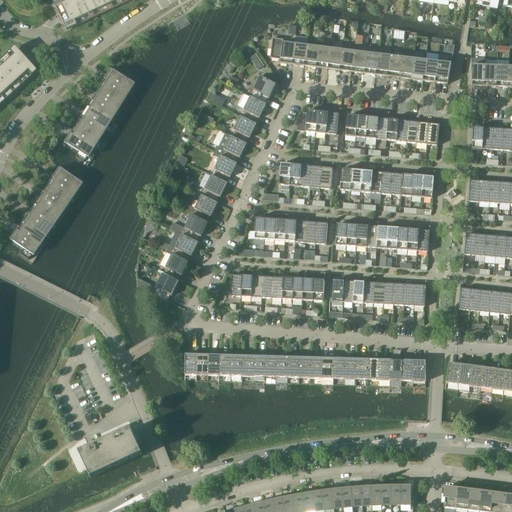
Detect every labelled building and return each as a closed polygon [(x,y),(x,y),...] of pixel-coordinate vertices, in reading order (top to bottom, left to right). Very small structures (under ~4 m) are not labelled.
[(59,0),(54,3),(60,17),(67,32),(70,31),(100,16),(133,0),(59,0)] [(483,7),(490,8),(491,0),(473,0),(473,1),(484,3),(483,7)] [(491,0),(490,8),(497,10),(498,6),(505,7),(506,0),(491,0)] [(295,45),(292,66),(300,66),(300,67),(304,68),(304,67),(307,46),(308,39),(296,37),(295,45)] [(292,65),(292,66),(295,45),(283,44),(283,40),(273,39),(270,59),(280,60),(280,64),(288,65),(288,66),(292,66),(292,65)] [(316,68),(319,48),(307,46),(304,67),(312,68),(311,69),(315,69),(316,68)] [(0,61),(0,105),(37,72),(27,60),(15,48),(0,61)] [(327,70),(328,70),(330,49),(319,48),(316,68),(323,69),(323,70),(327,71),(327,70)] [(339,71),(340,71),(342,51),(330,49),(328,70),(335,71),(335,72),(339,72),(339,71)] [(351,73),(352,73),(354,52),(342,51),(340,71),(347,72),(347,73),(351,74),(351,73)] [(363,74),(364,74),(366,54),(354,52),(352,73),(359,74),(359,75),(363,75),(363,74)] [(411,80),(414,60),(414,55),(402,53),(402,58),(399,79),(407,80),(407,81),(411,81),(411,80)] [(256,54),(250,59),(258,71),(264,66),(256,54)] [(378,55),(366,54),(364,74),(371,75),(371,76),(375,77),(375,76),(376,76),(378,55)] [(387,77),(390,57),(378,55),(376,76),(383,77),(383,78),(387,78),(387,77)] [(390,57),(387,77),(395,78),(395,79),(399,80),(399,79),(402,58),(390,57)] [(419,82),(423,83),(423,82),(426,61),(414,60),(411,80),(419,81),(419,82)] [(426,61),(423,82),(431,83),(431,84),(434,84),(435,83),(438,63),(426,61)] [(451,64),(438,63),(435,83),(443,84),(442,85),(446,86),(447,85),(448,85),(451,64)] [(484,87),(485,67),(471,66),(472,87),(473,87),(473,88),(477,88),(477,87),(484,87)] [(489,87),(496,88),(497,67),(485,67),(484,87),(485,87),(485,88),(489,88),(489,87)] [(497,67),(496,88),(497,88),(497,89),(501,89),(501,88),(508,88),(509,67),(497,67)] [(111,70),(105,80),(108,82),(108,81),(128,93),(130,95),(136,85),(133,84),(114,72),(111,70)] [(239,81),(230,77),(227,84),(235,88),(239,81)] [(252,98),(265,104),(268,98),(269,99),(270,98),(270,99),(272,95),(271,95),(276,85),(260,77),(253,91),(255,92),(252,98)] [(108,82),(102,90),(122,102),(124,104),(130,95),(128,93),(108,81),(108,82)] [(102,90),(97,99),(116,112),(118,113),(124,104),(122,102),(102,90)] [(212,94),(209,101),(216,104),(219,97),(212,94)] [(245,112),(242,117),(255,124),(258,118),(259,119),(260,118),(260,119),(262,115),(262,114),(266,105),(265,104),(252,98),(250,97),(243,111),(245,112)] [(97,99),(91,109),(110,121),(113,122),(118,113),(116,112),(97,99)] [(91,109),(85,118),(105,130),(107,131),(113,122),(110,121),(91,109)] [(305,132),(316,134),(318,113),(313,112),(313,111),(310,111),(310,112),(308,112),(307,114),(304,114),(295,132),(305,132)] [(206,116),(198,112),(195,119),(203,123),(206,116)] [(320,113),(318,113),(316,134),(326,135),(328,114),(323,113),(320,112),(320,113)] [(337,136),(339,115),(334,114),(330,113),(330,114),(328,114),(326,135),(337,136)] [(345,137),(356,138),(358,117),(353,117),(353,116),(350,115),(350,116),(348,116),(345,137)] [(356,138),(366,139),(368,118),(363,118),(363,117),(360,116),(360,117),(358,117),(356,138)] [(255,124),(242,117),(242,118),(240,117),(234,131),(235,132),(232,137),(245,144),(248,138),(250,139),(250,138),(251,138),(253,135),(252,134),(256,125),(255,124)] [(85,118),(80,127),(99,139),(101,140),(107,131),(105,130),(85,118)] [(366,139),(376,140),(378,119),(374,119),(374,118),(370,118),(368,118),(366,139)] [(376,140),(386,141),(388,120),(384,120),(384,119),(381,119),(378,119),(376,140)] [(386,141),(396,142),(399,121),(394,121),(394,120),(391,120),(391,121),(388,120),(386,141)] [(396,142),(407,143),(409,122),(404,122),(404,121),(401,121),(401,122),(399,121),(396,142)] [(411,123),(409,122),(407,143),(417,144),(419,124),(414,123),(414,122),(411,122),(411,123)] [(417,144),(427,145),(429,125),(424,124),(424,123),(421,123),(421,124),(419,124),(417,144)] [(431,125),(429,125),(427,145),(437,147),(440,126),(434,125),(434,124),(431,124),(431,125)] [(74,136),(93,148),(95,150),(101,140),(99,139),(80,127),(74,136)] [(472,149),(483,150),(484,129),(482,129),(482,128),(479,128),(479,129),(473,129),(472,149)] [(489,129),(484,129),(483,150),(493,151),(494,130),(492,130),(492,129),(489,129)] [(499,130),(494,130),(493,151),(503,151),(504,130),(502,130),(502,129),(499,129),(499,130)] [(503,151),(511,151),(511,129),(509,130),(504,130),(503,151)] [(71,134),(65,143),(68,146),(79,152),(75,158),(84,163),(87,158),(89,159),(95,150),(93,148),(74,136),(71,134)] [(217,147),(213,153),(221,157),(221,156),(236,163),(238,158),(240,158),(241,158),(243,154),(242,154),(247,145),(245,144),(232,137),(231,137),(230,137),(225,134),(218,147),(217,147)] [(179,155),(177,159),(186,164),(187,161),(187,159),(179,155)] [(235,164),(236,163),(221,156),(221,157),(214,170),(216,171),(213,177),(226,183),(229,177),(230,178),(231,177),(231,178),(233,174),(232,174),(237,164),(235,164)] [(288,186),(290,186),(292,166),(287,165),(287,164),(284,164),(284,165),(281,165),(281,167),(280,175),(279,186),(288,186)] [(300,187),(302,166),(297,166),(297,165),(294,165),(294,166),(292,166),(290,186),(300,187)] [(304,167),(302,166),(300,187),(310,188),(312,167),(307,167),(307,166),(304,166),(304,167)] [(320,189),(322,168),(317,168),(317,167),(314,167),(314,168),(312,167),(310,188),(320,189)] [(59,168),(53,178),(56,180),(75,193),(77,194),(84,185),(81,183),(63,171),(59,168)] [(324,169),(322,168),(320,189),(333,190),(335,169),(327,169),(327,168),(324,168),(324,169)] [(351,192),(352,171),(348,171),(348,170),(344,170),(342,170),(340,191),(351,192)] [(355,171),(352,171),(351,192),(361,193),(363,172),(358,172),(358,171),(355,170),(355,171)] [(361,193),(371,194),(373,173),(368,172),(365,171),(365,172),(363,172),(361,193)] [(381,195),(383,174),(378,173),(375,172),(375,173),(373,173),(371,194),(381,195)] [(381,195),(391,196),(393,175),(388,174),(388,173),(385,173),(385,174),(383,174),(381,195)] [(391,196),(401,197),(403,176),(398,175),(398,174),(395,174),(395,175),(393,175),(391,196)] [(405,176),(403,176),(401,197),(411,197),(413,177),(408,176),(408,175),(405,175),(405,176)] [(206,191),(203,196),(216,203),(219,197),(220,198),(221,197),(222,197),(223,194),(223,193),(227,184),(226,183),(213,177),(211,176),(204,190),(206,191)] [(415,177),(413,177),(411,197),(422,198),(423,177),(419,177),(419,176),(416,176),(415,177)] [(426,178),(423,177),(422,198),(432,199),(434,178),(429,178),(429,177),(426,177),(426,178)] [(56,180),(50,189),(69,202),(71,203),(77,194),(75,193),(56,180)] [(469,202),(479,203),(481,182),(479,182),(479,181),(476,181),(476,182),(470,181),(469,202)] [(486,182),(481,182),(479,203),(490,204),(491,183),(489,183),(489,182),(486,182)] [(496,183),(491,183),(490,204),(500,204),(501,184),(499,183),(496,182),(496,183)] [(500,204),(499,211),(509,211),(510,205),(511,184),(509,184),(509,183),(506,183),(506,184),(501,184),(500,204)] [(50,189),(44,198),(63,210),(65,212),(71,203),(69,202),(50,189)] [(450,192),(446,195),(448,197),(448,196),(451,199),(454,197),(455,197),(456,196),(453,192),(453,193),(452,191),(450,192)] [(170,196),(162,192),(158,198),(166,202),(170,196)] [(216,203),(203,196),(203,197),(201,196),(195,210),(189,207),(187,210),(186,209),(184,212),(192,216),(192,215),(193,216),(206,222),(209,217),(211,218),(211,217),(212,217),(214,213),(213,213),(218,204),(216,203)] [(44,198),(38,206),(57,219),(59,221),(65,212),(63,210),(44,198)] [(38,206),(32,215),(51,228),(53,230),(59,221),(57,219),(38,206)] [(32,215),(26,224),(45,237),(47,239),(53,230),(51,228),(32,215)] [(186,230),(184,236),(197,242),(199,237),(201,237),(202,237),(204,233),(203,233),(208,223),(206,223),(206,222),(193,216),(192,215),(192,216),(185,229),(186,230)] [(253,245),(253,246),(264,246),(265,241),(266,220),(261,220),(261,219),(258,219),(258,220),(255,219),(254,240),(254,242),(254,243),(253,245)] [(265,241),(275,242),(276,221),(271,220),(268,219),(268,220),(266,220),(265,241)] [(275,242),(285,242),(286,222),(282,221),(282,220),(278,220),(278,221),(276,221),(275,242)] [(285,242),(295,243),(297,222),(292,222),(292,221),(289,221),(289,222),(286,222),(285,242)] [(299,222),(297,222),(295,243),(305,244),(307,223),(302,223),(302,222),(299,222)] [(309,223),(307,223),(305,244),(315,245),(317,224),(312,223),(309,222),(309,223)] [(319,224),(317,224),(315,245),(326,245),(326,240),(328,225),(322,224),(322,223),(319,223),(319,224)] [(20,233),(39,246),(41,247),(47,239),(45,237),(26,224),(20,233)] [(336,246),(346,247),(348,226),(343,226),(343,225),(340,225),(337,225),(336,241),(336,246)] [(346,247),(356,248),(358,227),(353,226),(350,225),(350,226),(348,226),(346,247)] [(356,248),(367,248),(368,227),(363,227),(363,226),(360,226),(360,227),(358,227),(356,248)] [(367,248),(377,249),(378,228),(373,228),(373,227),(370,227),(370,228),(368,227),(367,248)] [(377,249),(387,250),(388,229),(384,229),(384,228),(380,227),(380,228),(378,228),(377,249)] [(388,229),(387,250),(394,250),(394,254),(397,254),(397,251),(399,230),(394,229),(394,228),(391,228),(391,229),(388,229)] [(397,251),(407,251),(409,230),(404,230),(404,229),(401,229),(401,230),(399,230),(397,251)] [(17,230),(10,240),(13,242),(24,249),(20,255),(29,260),(32,255),(34,257),(41,247),(39,246),(20,233),(17,230)] [(407,251),(417,252),(419,231),(414,231),(414,230),(411,230),(409,230),(407,251)] [(421,231),(419,231),(417,252),(428,253),(430,232),(424,231),(421,230),(421,231)] [(464,256),(475,257),(477,236),(475,236),(475,235),(472,234),(471,235),(466,235),(464,256)] [(174,255),(187,262),(190,256),(191,257),(192,256),(192,257),(194,253),(198,243),(196,242),(197,242),(184,236),(182,235),(175,249),(170,247),(167,252),(172,255),(174,256),(174,255)] [(482,236),(477,236),(475,257),(485,258),(487,237),(485,236),(482,235),(482,236)] [(485,258),(495,258),(497,238),(495,237),(492,236),(492,237),(487,237),(485,258)] [(495,258),(505,259),(507,238),(505,238),(505,237),(502,237),(502,238),(497,238),(495,258)] [(167,270),(164,275),(177,282),(180,276),(182,277),(182,276),(183,276),(185,273),(184,272),(188,263),(187,262),(174,255),(174,256),(172,255),(165,269),(167,270)] [(177,282),(164,275),(163,275),(162,275),(156,288),(157,289),(154,296),(167,302),(170,296),(172,296),(173,296),(175,292),(174,292),(179,283),(177,282)] [(231,297),(241,298),(242,277),(238,276),(235,275),(234,276),(232,276),(231,297)] [(241,298),(252,298),(253,277),(248,277),(248,276),(245,276),(245,277),(242,277),(241,298)] [(255,277),(253,277),(252,298),(262,299),(263,278),(258,278),(258,277),(255,277)] [(262,299),(272,299),(273,278),(268,278),(268,277),(265,277),(265,278),(263,278),(262,299)] [(275,279),(273,278),(272,299),(282,300),(283,279),(278,279),(278,278),(275,278),(275,279)] [(282,300),(292,300),(293,279),(289,279),(289,278),(285,278),(285,279),(283,279),(282,300)] [(292,300),(303,301),(304,280),(299,280),(299,279),(296,279),(296,280),(293,279),(292,300)] [(306,280),(304,280),(303,301),(313,302),(314,281),(309,280),(306,279),(306,280)] [(316,281),(314,281),(313,302),(323,302),(324,281),(319,281),(319,280),(316,280),(316,281)] [(332,303),(332,306),(343,307),(343,303),(344,282),(339,282),(339,281),(336,281),(336,282),(333,282),(332,303)] [(346,282),(344,282),(343,303),(353,304),(354,283),(349,283),(349,282),(346,282)] [(356,283),(354,283),(353,304),(363,304),(364,283),(359,283),(359,282),(356,282),(356,283)] [(367,284),(364,283),(363,304),(373,305),(375,284),(370,284),(370,283),(367,283),(367,284)] [(373,305),(384,305),(385,284),(380,284),(380,283),(377,283),(377,284),(375,284),(373,305)] [(384,305),(394,306),(395,285),(390,285),(390,284),(387,284),(387,285),(385,284),(384,305)] [(397,285),(395,285),(394,306),(404,307),(405,286),(400,285),(397,284),(397,285)] [(407,286),(405,286),(404,307),(414,307),(415,286),(410,286),(410,285),(407,285),(407,286)] [(417,286),(415,286),(414,307),(425,308),(426,287),(421,286),(417,285),(417,286)] [(459,310),(469,312),(471,291),(469,290),(466,289),(466,290),(461,290),(459,310)] [(469,312),(479,313),(482,292),(479,292),(480,291),(476,290),(476,291),(471,291),(469,312)] [(487,292),(482,292),(479,313),(490,314),(492,293),(490,293),(490,292),(487,291),(487,292)] [(497,293),(492,293),(490,314),(500,315),(502,294),(500,294),(500,293),(497,293)] [(500,315),(510,316),(511,295),(511,294),(510,295),(510,294),(507,294),(502,294),(500,315)] [(185,376),(197,376),(197,356),(190,355),(186,355),(185,355),(185,376)] [(198,356),(197,356),(197,376),(208,376),(208,356),(201,356),(201,355),(198,355),(198,356)] [(208,376),(219,376),(220,356),(213,356),(213,355),(209,355),(209,356),(208,356),(208,376)] [(220,356),(219,376),(231,377),(231,357),(224,356),(220,355),(220,356)] [(231,377),(242,377),(243,357),(236,357),(236,356),(232,356),(232,357),(231,357),(231,377)] [(243,357),(242,377),(253,377),(254,357),(247,357),(247,356),(243,356),(243,357)] [(253,377),(265,378),(265,358),(258,357),(255,356),(255,357),(254,357),(253,377)] [(266,358),(265,358),(265,378),(276,378),(277,358),(270,358),(270,357),(266,357),(266,358)] [(276,378),(288,378),(288,358),(281,358),(281,357),(277,357),(277,358),(276,378)] [(289,358),(288,358),(288,378),(299,379),(300,358),(293,358),(289,357),(289,358)] [(299,379),(310,379),(311,359),(304,359),(304,358),(300,358),(300,359),(300,358),(299,379)] [(310,379),(322,379),(322,359),(315,359),(315,358),(312,358),(311,359),(310,379)] [(322,379),(333,380),(334,359),(327,359),(327,358),(323,358),(323,359),(322,359),(322,379)] [(333,380),(345,380),(345,360),(338,360),(338,359),(334,359),(333,380)] [(345,380),(356,380),(357,360),(349,360),(349,359),(346,359),(346,360),(345,360),(345,380)] [(356,380),(367,381),(368,360),(361,360),(361,359),(357,359),(357,360),(356,380)] [(367,381),(379,381),(379,361),(372,361),(372,360),(368,360),(367,381)] [(379,381),(390,381),(391,361),(384,361),(384,360),(380,360),(380,361),(379,361),(379,381)] [(390,381),(402,382),(402,361),(395,361),(395,360),(391,360),(391,361),(390,381)] [(402,382),(413,382),(413,362),(406,362),(406,361),(403,361),(402,361),(402,382)] [(414,362),(413,362),(413,382),(426,382),(426,362),(418,362),(418,361),(414,361),(414,362)] [(458,386),(461,366),(461,365),(457,364),(457,365),(449,364),(446,384),(458,386)] [(458,386),(470,387),(472,367),(472,366),(468,366),(461,366),(458,386)] [(479,368),(472,367),(470,387),(481,389),(484,369),(483,368),(479,367),(479,368)] [(481,389),(492,390),(495,370),(494,370),(495,369),(491,369),(484,369),(481,389)] [(492,390),(504,392),(506,372),(506,371),(502,370),(502,371),(495,370),(492,390)] [(90,451),(87,453),(86,450),(79,454),(89,477),(141,453),(130,430),(122,434),(123,436),(105,444),(104,442),(94,447),(92,441),(87,443),(90,451)] [(391,487),(391,506),(401,505),(401,485),(395,485),(395,486),(391,487)] [(406,485),(401,485),(401,505),(410,506),(410,508),(411,508),(411,503),(413,503),(413,496),(411,496),(411,486),(406,487),(406,485)] [(372,506),(381,506),(381,486),(375,486),(375,487),(371,487),(372,506)] [(386,486),(381,486),(381,506),(391,506),(391,487),(386,487),(386,486)] [(353,508),(362,507),(361,487),(355,487),(356,488),(351,489),(353,508)] [(362,507),(372,506),(371,487),(366,488),(366,487),(361,487),(362,507)] [(343,508),(341,488),(336,489),(336,490),(331,491),(334,510),(343,508)] [(343,508),(353,508),(351,489),(347,489),(347,488),(341,488),(343,508)] [(444,509),(456,510),(458,489),(446,488),(445,495),(442,495),(442,503),(444,504),(444,509)] [(456,510),(468,511),(470,491),(458,489),(456,510)] [(327,490),(321,491),(324,511),(333,511),(334,510),(331,491),(327,491),(327,490)] [(316,493),(312,493),(314,511),(315,511),(324,511),(321,491),(316,492),(316,493)] [(468,511),(470,511),(479,511),(482,492),(470,491),(468,511)] [(479,511),(491,511),(494,494),(482,492),(479,511)] [(307,493),(302,494),(304,511),(314,511),(312,493),(307,494),(307,493)] [(297,496),(292,497),(295,511),(304,511),(302,494),(296,495),(297,496)] [(502,511),(505,495),(494,494),(491,511),(502,511)] [(502,511),(511,511),(511,495),(505,495),(502,511)] [(288,497),(282,498),(285,511),(295,511),(292,497),(288,497)] [(277,500),(273,501),(275,511),(285,511),(282,498),(277,499),(277,500)] [(268,501),(263,502),(265,511),(275,511),(273,501),(268,502),(268,501)] [(255,511),(265,511),(263,502),(258,503),(258,504),(254,505),(255,511)]
